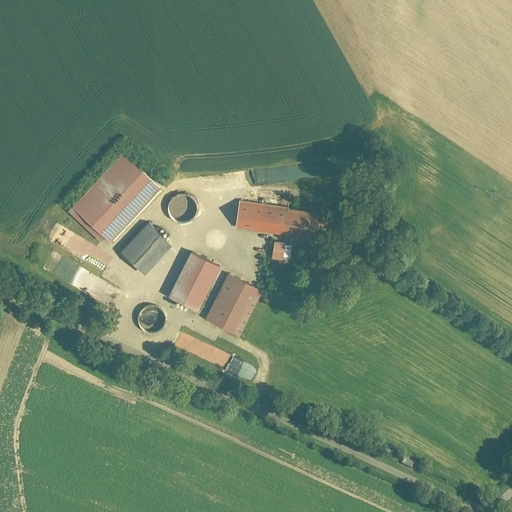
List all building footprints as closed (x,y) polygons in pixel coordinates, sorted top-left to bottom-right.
[(71,205),(109,242),(157,192),(119,155),(71,205)] [(165,216),(169,221),(176,224),(184,223),(190,219),(193,212),(193,204),(189,199),(184,195),(176,195),(170,197),(166,202),(164,210),(165,216)] [(238,203),(234,228),(313,240),(317,215),(238,203)] [(118,251),(139,273),(168,246),(148,223),(118,251)] [(207,237),(202,262),(237,269),(242,244),(207,237)] [(203,320),(236,336),(276,260),(280,261),(283,245),(249,238),(246,255),(249,255),(235,283),(224,277),(203,320)] [(302,270),(300,284),(330,289),(334,263),(318,260),(316,272),(302,270)] [(135,329),(139,334),(146,337),(154,336),(160,332),(163,325),(163,317),(159,312),(154,308),(146,308),(140,310),(136,315),(134,323),(135,329)]
